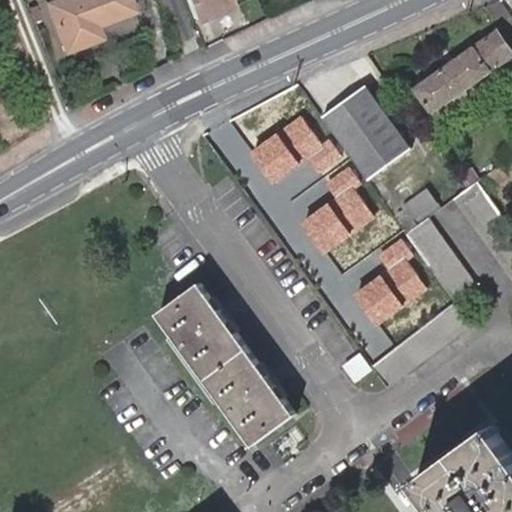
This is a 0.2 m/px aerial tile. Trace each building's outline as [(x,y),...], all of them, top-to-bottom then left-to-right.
[(129,0),(93,0),(53,15),(70,63),(106,49),(101,38),(138,22),(129,0)] [(184,0),(192,21),(230,8),(227,0),(184,0)] [(511,49),(498,31),(416,89),(433,112),(500,66),(511,81),(511,49)] [(364,86),(323,117),(342,143),(369,179),(410,150),(364,86)] [(329,232),(367,205),(329,151),(313,162),(318,169),(296,183),(329,232)] [(511,156),(487,173),(504,198),(511,192),(511,156)] [(292,177),(296,183),(318,169),(313,162),(292,177)] [(511,230),(477,180),(465,189),(451,198),(511,284),(511,230)] [(406,203),(418,220),(442,203),(430,186),(406,203)] [(437,273),(456,300),(476,285),(426,216),(406,231),(437,273)] [(433,319),(456,300),(437,273),(412,291),(433,319)] [(159,313),(256,446),(301,414),(204,282),(159,313)] [(433,319),(374,366),(390,388),(474,322),(456,300),(433,319)] [(344,368),(355,384),(372,372),(361,355),(344,368)] [(417,482),(439,511),(511,511),(511,449),(495,426),(429,473),(425,468),(416,474),(421,480),(417,482)]
